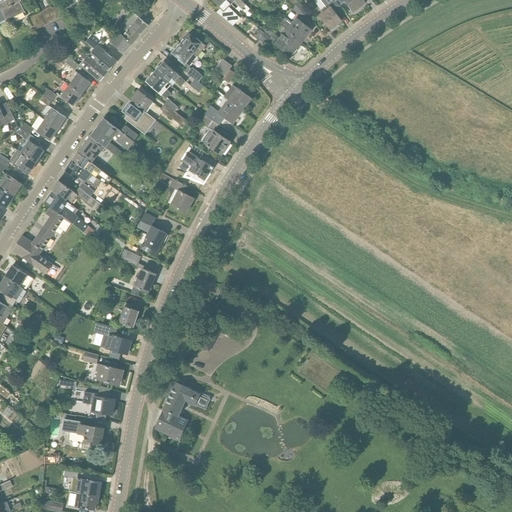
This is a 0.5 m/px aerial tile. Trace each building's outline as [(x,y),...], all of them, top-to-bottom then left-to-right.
[(5,0),(8,5),(0,9),(6,22),(25,12),(20,2),(21,2),(20,0),(5,0)] [(231,6),(224,0),(211,0),(236,23),(240,19),(235,15),(236,14),(229,8),(231,6)] [(224,0),(231,6),(234,2),(241,9),(242,8),(246,12),(250,9),(245,4),(240,0),(224,0)] [(320,0),(327,8),(319,15),(330,30),(333,31),(337,25),(341,21),(336,14),(343,10),(335,0),(320,0)] [(345,0),(354,12),(365,3),(362,0),(345,0)] [(301,19),(308,13),(299,2),(293,7),(292,8),(301,19)] [(52,8),(57,19),(62,16),(57,6),(52,8)] [(45,10),(51,22),(57,19),(52,8),(51,7),(45,10)] [(39,12),(46,25),(51,22),(45,10),(39,12)] [(34,15),(40,28),(46,25),(39,12),(34,15)] [(118,32),(109,41),(124,54),(149,26),(133,12),(116,31),(118,32)] [(40,28),(34,15),(28,18),(35,31),(40,28)] [(286,30),(301,42),(310,30),(295,18),(286,30)] [(266,34),(259,29),(253,36),(258,40),(260,39),(266,34)] [(266,34),(260,39),(269,49),(274,44),(276,44),(290,55),(301,42),(286,30),(279,38),(269,31),(266,34)] [(180,44),(198,57),(205,47),(197,39),(196,40),(189,34),(180,44)] [(189,68),(198,57),(180,44),(172,53),(179,59),(178,60),(185,65),(189,68)] [(89,56),(108,72),(117,62),(97,45),(89,56)] [(108,72),(89,56),(88,55),(80,64),(100,81),(108,72)] [(75,71),(79,66),(69,57),(65,63),(75,71)] [(224,77),(230,70),(232,66),(223,59),(215,70),(224,77)] [(155,71),(168,83),(172,87),(176,82),(181,87),(186,82),(164,62),(155,71)] [(194,80),(195,80),(200,74),(192,68),(187,74),(194,80)] [(230,70),(224,77),(223,79),(229,83),(235,74),(230,70)] [(168,83),(155,71),(146,81),(162,95),(166,100),(170,95),(166,92),(165,93),(165,92),(167,89),(165,87),(168,83)] [(69,85),(82,95),(90,83),(77,74),(69,85)] [(195,80),(194,80),(190,86),(199,93),(204,87),(195,80)] [(82,95),(69,85),(60,96),(74,106),(82,95)] [(53,101),(57,95),(45,87),(41,93),(53,101)] [(227,100),(242,111),(251,99),(237,89),(234,87),(230,93),(232,95),(227,100)] [(130,100),(145,112),(153,102),(138,90),(130,100)] [(49,107),(53,101),(41,93),(37,99),(49,107)] [(169,99),(165,104),(175,111),(178,107),(169,99)] [(233,123),(242,111),(227,100),(224,105),(226,106),(220,114),(233,123)] [(156,121),(130,101),(122,111),(127,115),(124,119),(145,135),(156,121)] [(0,124),(1,127),(15,119),(7,104),(0,107),(0,124)] [(175,111),(165,104),(160,109),(180,125),(185,119),(175,111)] [(44,120),(58,130),(66,118),(53,109),(53,108),(52,108),(44,120)] [(202,121),(212,125),(218,112),(208,108),(202,121)] [(90,136),(105,147),(123,160),(126,155),(120,151),(119,152),(109,143),(113,139),(128,151),(134,142),(104,118),(90,136)] [(58,130),(44,120),(36,131),(51,141),(58,130)] [(30,135),(33,129),(23,123),(20,128),(30,135)] [(26,140),(30,135),(20,128),(16,133),(26,140)] [(208,146),(221,155),(230,142),(213,131),(208,138),(204,135),(200,140),(208,146)] [(99,155),(105,147),(90,136),(84,144),(99,155)] [(21,152),(36,162),(44,151),(28,141),(21,152)] [(92,163),(99,155),(84,144),(78,152),(92,163)] [(189,170),(204,180),(212,168),(199,159),(204,152),(193,145),(183,160),(192,165),(189,170)] [(36,162),(21,152),(13,164),(28,174),(36,162)] [(79,188),(102,204),(112,190),(106,186),(112,179),(92,163),(78,152),(77,152),(72,159),(65,170),(78,179),(77,180),(78,181),(79,180),(83,183),(79,188)] [(0,154),(0,162),(6,167),(10,161),(0,155),(0,154)] [(184,194),(187,187),(161,173),(158,178),(160,179),(159,181),(175,190),(168,203),(170,204),(170,205),(186,213),(193,198),(184,194)] [(0,183),(0,186),(14,196),(22,184),(6,174),(0,183)] [(103,205),(102,204),(79,188),(75,193),(58,181),(52,191),(71,205),(76,199),(78,196),(80,198),(93,207),(95,205),(100,210),(103,205)] [(14,196),(0,186),(0,203),(6,208),(14,196)] [(71,222),(84,233),(89,227),(89,226),(79,219),(80,218),(76,216),(80,211),(71,205),(52,191),(44,202),(50,207),(65,218),(71,222)] [(50,217),(33,243),(22,236),(12,251),(46,274),(52,264),(40,255),(43,250),(56,230),(61,233),(63,229),(66,230),(71,222),(65,218),(50,207),(46,214),(50,217)] [(156,219),(144,213),(141,221),(151,226),(145,238),(147,239),(144,245),(142,249),(146,251),(156,256),(158,251),(157,250),(166,233),(152,226),(156,219)] [(94,231),(89,227),(84,233),(90,237),(94,231)] [(133,254),(124,249),(119,259),(129,263),(133,254)] [(5,277),(20,287),(27,275),(12,265),(5,277)] [(155,274),(142,269),(139,278),(138,277),(134,286),(148,292),(155,274)] [(1,298),(12,306),(13,307),(24,289),(20,287),(5,277),(0,285),(0,290),(5,293),(1,298)] [(0,321),(4,324),(13,310),(11,309),(12,306),(1,298),(0,297),(0,321)] [(124,306),(119,321),(133,327),(139,312),(131,309),(132,304),(125,302),(124,306)] [(212,324),(201,346),(211,351),(221,329),(212,324)] [(109,334),(109,335),(105,334),(101,347),(105,348),(105,349),(110,350),(126,354),(129,346),(131,341),(109,334)] [(97,364),(99,355),(85,352),(83,361),(97,364)] [(95,379),(109,382),(119,385),(122,371),(116,370),(117,369),(97,364),(95,371),(97,372),(95,379)] [(176,382),(155,428),(179,440),(188,421),(179,416),(185,402),(188,403),(190,398),(195,400),(198,393),(176,382)] [(0,393),(6,398),(10,394),(1,385),(0,384),(0,393)] [(92,404),(91,411),(112,414),(113,413),(114,413),(116,402),(114,402),(115,400),(98,398),(98,394),(84,392),(83,403),(92,404)] [(104,429),(82,425),(82,423),(64,419),(62,432),(68,433),(67,439),(83,442),(82,443),(83,443),(82,448),(89,449),(90,443),(101,445),(104,429)] [(79,493),(98,496),(101,482),(82,479),(79,493)] [(98,496),(79,493),(77,507),(95,510),(95,503),(97,504),(98,496)] [(47,510),(56,511),(62,511),(64,504),(48,501),(47,510)] [(0,511),(9,511),(12,511),(10,507),(8,502),(0,504),(0,511)] [(20,503),(10,507),(12,511),(22,507),(20,503)]
